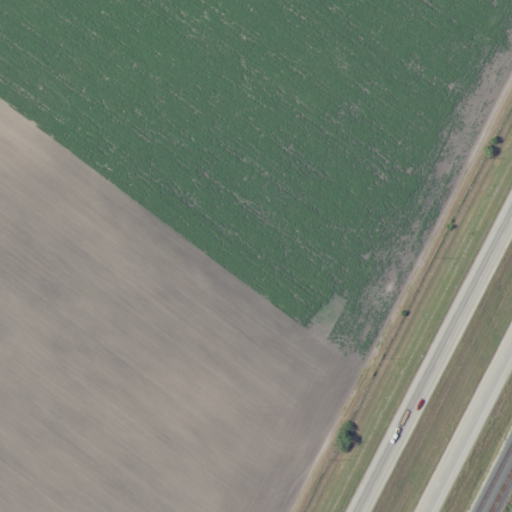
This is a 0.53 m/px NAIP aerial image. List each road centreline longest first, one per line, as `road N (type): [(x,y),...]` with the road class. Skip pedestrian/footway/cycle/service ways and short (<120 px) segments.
road 1 (trunk): [(511,219),(361,511)]
road 2 (trunk): [(439,511),(511,371)]
